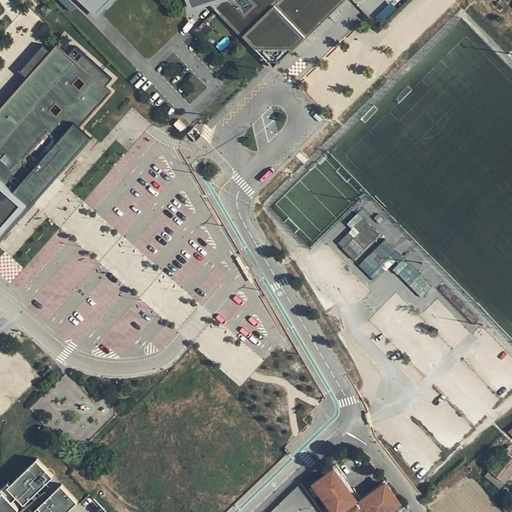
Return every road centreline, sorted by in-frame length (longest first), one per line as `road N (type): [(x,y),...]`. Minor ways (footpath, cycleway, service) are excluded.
road 1 (residential): [(240,273),(164,359),(141,365),(72,359),(0,303)]
road 2 (residential): [(352,418),(270,269)]
road 3 (residential): [(251,511),(352,418)]
